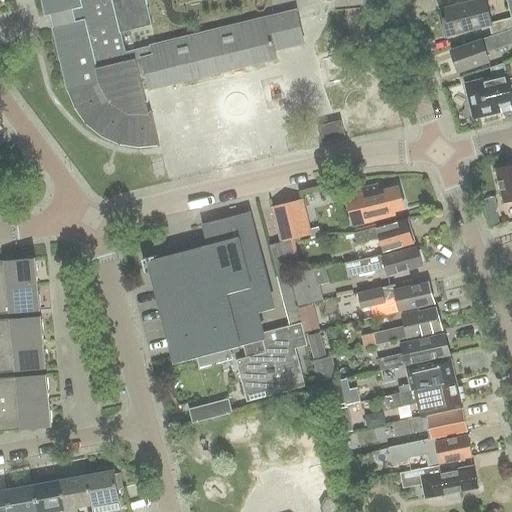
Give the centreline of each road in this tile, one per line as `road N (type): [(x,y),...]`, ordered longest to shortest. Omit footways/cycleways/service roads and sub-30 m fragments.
road 1 (residential): [(90,222),(437,152)]
road 2 (residential): [(146,430),(90,222)]
road 3 (residential): [(437,152),(511,348)]
road 4 (residential): [(390,0),(437,152)]
road 5 (residential): [(90,222),(0,100)]
road 6 (residential): [(0,455),(146,430)]
